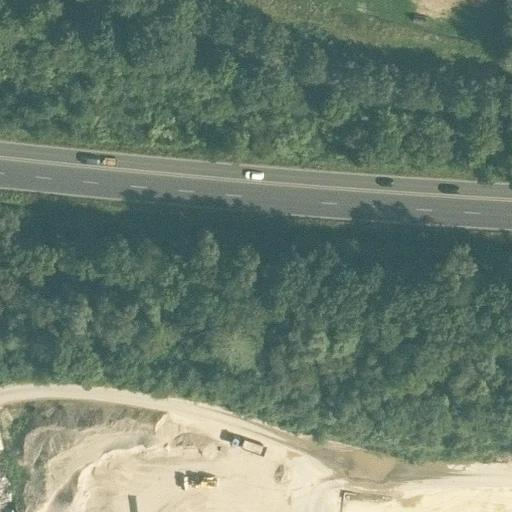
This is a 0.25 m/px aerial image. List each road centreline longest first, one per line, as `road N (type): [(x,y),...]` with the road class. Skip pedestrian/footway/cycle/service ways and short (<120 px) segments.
road 1 (primary): [(0,175),(511,221)]
road 2 (track): [(65,0),(363,96),(511,108)]
road 3 (unknown): [(0,427),(130,421),(311,462)]
road 4 (unknown): [(311,462),(394,488),(511,504)]
